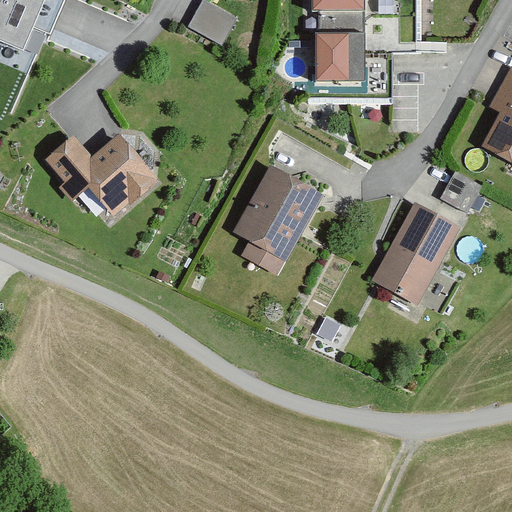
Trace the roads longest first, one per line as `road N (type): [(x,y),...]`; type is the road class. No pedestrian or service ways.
road 1 (residential): [(511,407),(431,424),(315,414),(243,385),(136,317),(0,249)]
road 2 (residential): [(511,11),(419,167),(369,190),(285,147)]
road 3 (residential): [(85,128),(83,95),(145,43),(168,0)]
